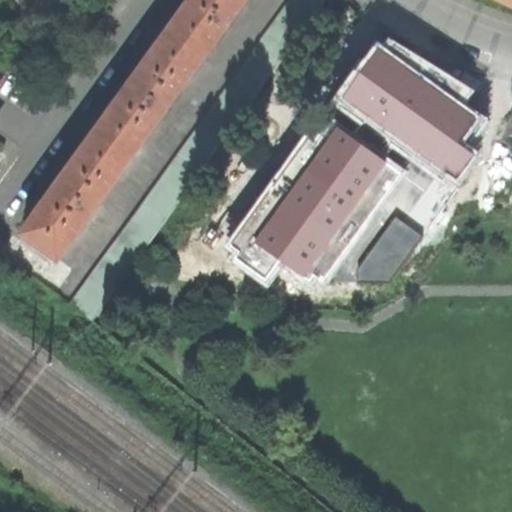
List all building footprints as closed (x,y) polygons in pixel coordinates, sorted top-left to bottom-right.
[(59,259),(246,0),(193,0),(133,83),(59,185),(24,234),(59,259)] [(92,320),(324,0),(291,0),(71,304),(92,320)] [(383,45),(377,41),(335,99),(441,177),(444,172),(450,176),(455,180),(473,154),(469,151),(463,147),(482,120),(483,118),(474,111),(467,106),(465,104),(475,91),(399,45),(387,38),(383,45)] [(306,137),(229,243),(239,252),(235,258),(264,280),(279,261),(309,283),(314,275),(323,281),(400,174),(363,145),(338,125),(319,149),(306,137)] [(358,269),(357,283),(390,283),(423,237),(396,217),(358,269)]
